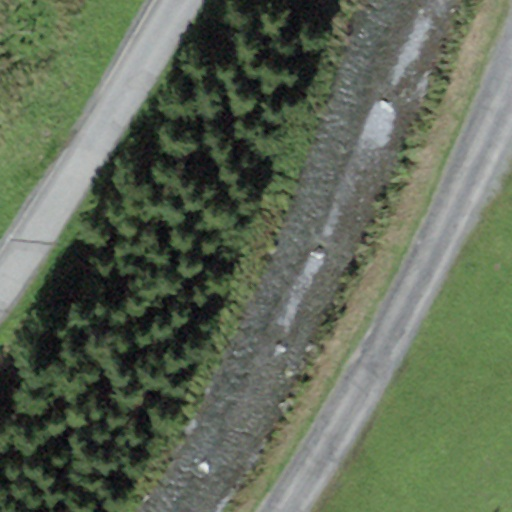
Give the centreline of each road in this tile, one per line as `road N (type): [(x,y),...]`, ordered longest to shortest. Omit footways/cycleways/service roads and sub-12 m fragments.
road 1 (track): [(265,511),(511,76)]
road 2 (unclassified): [(177,0),(0,289)]
